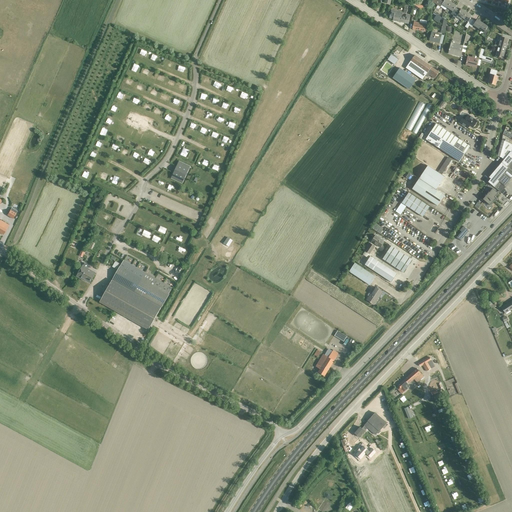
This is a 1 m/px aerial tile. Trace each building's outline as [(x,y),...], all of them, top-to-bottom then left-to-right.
[(442,0),(440,0),(437,5),(440,7),(441,5),(447,8),(451,2),(447,0),(444,0),(444,1),(442,0)] [(453,15),(457,10),(455,8),(456,6),(451,2),(447,8),(445,11),(447,13),(449,10),(452,12),(451,14),(453,15)] [(457,10),(453,15),(451,18),(454,20),(457,15),(462,18),(466,13),(461,9),(459,11),(457,10)] [(408,24),(410,16),(405,15),(405,18),(401,17),(402,13),(391,10),(389,18),(393,19),(393,20),(408,24)] [(469,26),(473,20),(470,19),(472,16),(466,13),(462,18),(467,22),(464,27),(467,28),(469,26)] [(478,29),(482,23),(477,20),(475,22),(473,20),(469,26),(471,28),(473,25),(478,29)] [(425,32),(426,24),(414,22),(412,29),(425,32)] [(482,23),(478,29),(484,33),(482,35),(485,37),(489,31),(486,29),(488,27),(482,23)] [(439,43),(441,35),(431,32),(429,41),(439,43)] [(494,46),(498,47),(505,49),(508,39),(501,37),(499,43),(495,42),(494,46)] [(460,56),(462,46),(451,43),(448,52),(453,53),(452,54),(460,56)] [(505,49),(498,47),(495,57),(503,59),(505,49)] [(434,78),(438,73),(414,55),(405,68),(422,80),(426,75),(427,76),(429,74),(434,78)] [(476,68),(478,59),(467,57),(465,64),(470,65),(469,66),(476,68)] [(399,68),(392,78),(409,90),(416,79),(399,68)] [(495,86),(498,77),(496,76),(497,71),(491,69),(489,74),(490,75),(488,84),(495,86)] [(471,116),(470,116),(468,115),(467,117),(464,115),(459,123),(465,127),(467,124),(472,128),(474,126),(475,125),(476,124),(476,123),(477,121),(474,119),(474,118),(471,116)] [(468,144),(436,124),(425,139),(460,162),(468,149),(469,149),(471,147),(471,145),(469,144),(468,144)] [(490,179),(488,182),(499,192),(511,177),(511,144),(506,141),(502,140),(497,156),(502,158),(504,159),(497,168),(489,177),(490,179)] [(451,160),(447,158),(438,172),(442,175),(451,160)] [(179,162),(171,177),(182,182),(183,180),(182,179),(187,169),(188,169),(189,167),(179,162)] [(444,195),(436,190),(445,177),(427,166),(412,189),(437,206),(444,195)] [(489,192),(483,199),(490,205),(496,198),(495,197),(498,193),(492,188),(489,192)] [(429,207),(408,192),(401,203),(422,217),(429,207)] [(11,208),(7,215),(13,219),(17,211),(11,208)] [(0,233),(3,235),(9,226),(0,220),(0,233)] [(371,228),(380,234),(383,229),(374,223),(371,228)] [(463,231),(457,237),(457,238),(459,239),(460,241),(469,231),(467,229),(463,226),(461,229),(463,231)] [(371,242),(380,248),(384,241),(375,235),(371,242)] [(233,240),(228,237),(224,243),(229,247),(233,240)] [(370,244),(365,251),(369,254),(374,246),(370,244)] [(391,246),(382,259),(404,272),(412,259),(391,246)] [(392,282),(397,273),(370,256),(365,265),(392,282)] [(123,260),(112,279),(100,302),(149,330),(172,287),(123,260)] [(370,285),(375,277),(355,264),(350,272),(370,285)] [(90,282),(94,275),(87,271),(88,269),(82,265),(76,276),(82,279),(83,278),(90,282)] [(373,305),(382,291),(375,287),(367,300),(373,305)] [(504,314),(511,308),(511,301),(501,309),(504,314)] [(324,376),(337,356),(331,352),(328,357),(323,354),(315,366),(320,369),(318,372),(324,376)] [(427,371),(431,368),(425,359),(418,363),(420,366),(423,365),(427,371)] [(398,385),(400,388),(398,390),(401,394),(410,386),(408,384),(414,379),(417,382),(424,377),(417,369),(398,385)] [(404,396),(396,403),(398,406),(407,399),(404,396)] [(376,435),(387,423),(375,413),(364,425),(365,425),(362,429),(360,427),(354,433),(359,438),(365,431),(368,428),(376,435)] [(369,451),(364,446),(361,449),(360,449),(358,451),(359,452),(356,455),(361,460),(367,454),(371,458),(377,452),(372,448),(369,452),(369,451)]
